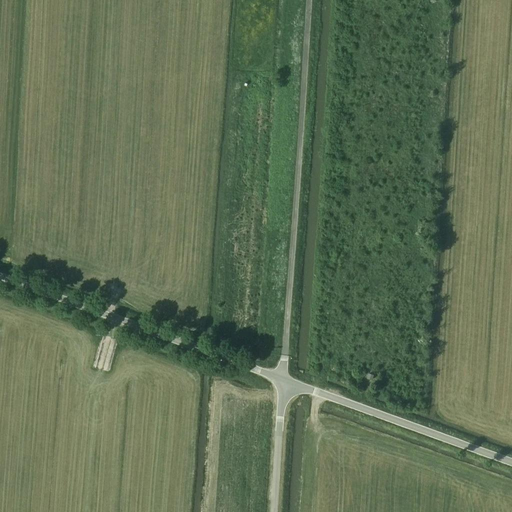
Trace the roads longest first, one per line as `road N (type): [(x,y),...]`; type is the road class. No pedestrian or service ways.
road 1 (unknown): [(282,381),(315,0)]
road 2 (unclassified): [(0,277),(282,381)]
road 3 (unclassified): [(511,463),(282,381)]
road 4 (unclassified): [(274,511),(282,381)]
